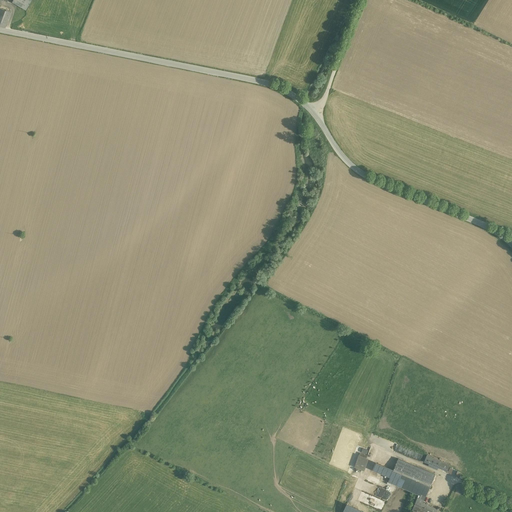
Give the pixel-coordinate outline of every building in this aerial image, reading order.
[(31,0),(12,0),(11,2),(25,10),(31,0)] [(10,11),(0,6),(0,24),(4,26),(10,11)] [(360,455),(366,456),(368,449),(362,448),(360,455)] [(367,458),(359,455),(355,466),(363,469),(367,458)] [(450,465),(427,455),(424,461),(429,463),(428,466),(437,470),(438,467),(447,471),(450,465)] [(435,474),(398,458),(393,471),(391,474),(390,477),(388,482),(419,495),(418,497),(424,500),(435,474)] [(393,471),(375,464),(373,469),(390,477),(391,474),(393,471)] [(377,494),(377,495),(386,501),(390,494),(386,491),(385,493),(382,491),(380,495),(377,494)] [(361,499),(380,508),(382,503),(363,495),(361,499)] [(435,511),(437,509),(423,503),(424,500),(418,497),(411,511),(413,511),(418,511),(419,511),(421,511),(435,511)]
